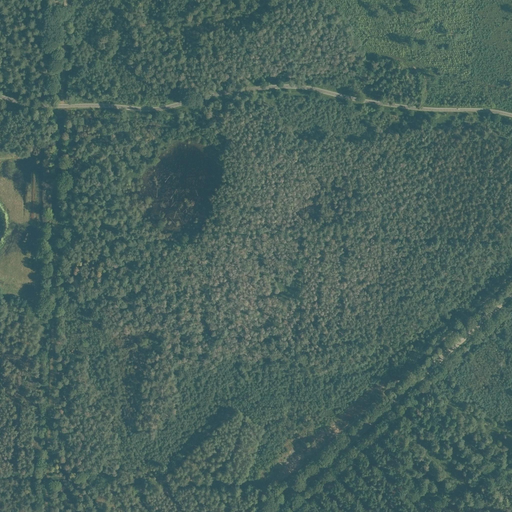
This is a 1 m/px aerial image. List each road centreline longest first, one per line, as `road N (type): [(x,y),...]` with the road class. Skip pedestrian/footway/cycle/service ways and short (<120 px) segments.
road 1 (track): [(46,511),(65,0)]
road 2 (secondary): [(273,511),(511,292)]
